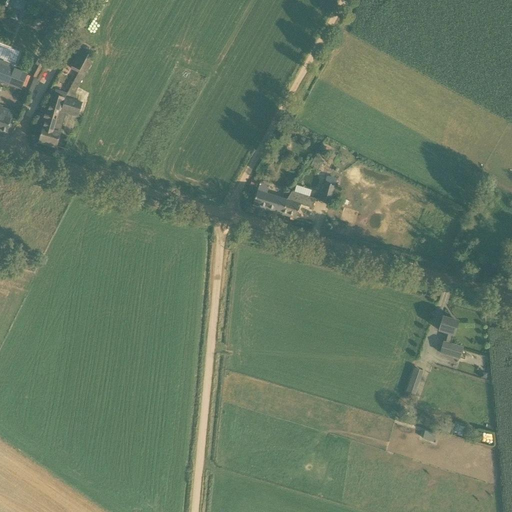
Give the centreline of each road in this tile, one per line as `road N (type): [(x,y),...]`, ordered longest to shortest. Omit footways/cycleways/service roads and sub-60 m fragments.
road 1 (tertiary): [(511,296),(9,150)]
road 2 (track): [(229,213),(195,511)]
road 3 (track): [(349,0),(236,215)]
road 4 (unclassified): [(9,150),(94,0)]
